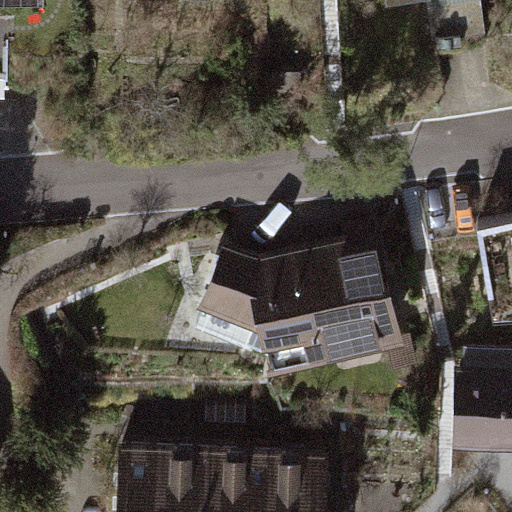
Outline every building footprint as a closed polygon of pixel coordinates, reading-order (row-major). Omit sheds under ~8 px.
[(0,0),(0,72),(12,73),(13,6),(47,7),(47,0),(0,0)] [(485,0),(429,0),(435,38),(490,29),(485,0)] [(511,214),(466,221),(476,288),(511,283),(511,214)] [(269,347),(271,352),(397,323),(375,228),(373,229),(370,215),(345,220),(348,234),(301,245),(296,258),(278,261),(229,243),(198,320),(269,347)] [(458,358),(456,434),(511,435),(511,343),(494,343),(494,359),(458,358)] [(323,511),(326,450),(123,442),(120,511),(323,511)]
